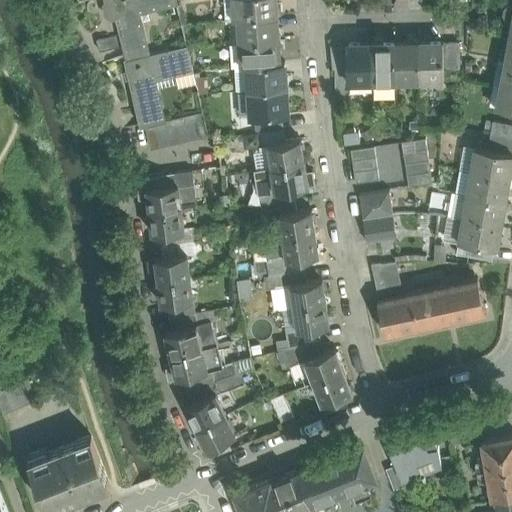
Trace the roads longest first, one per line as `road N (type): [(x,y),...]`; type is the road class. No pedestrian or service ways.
road 1 (residential): [(55,0),(116,162),(175,429),(205,482)]
road 2 (residential): [(380,408),(354,307),(314,25)]
road 3 (residential): [(205,482),(380,408)]
road 4 (residential): [(314,25),(468,20)]
road 5 (residential): [(380,408),(511,362)]
